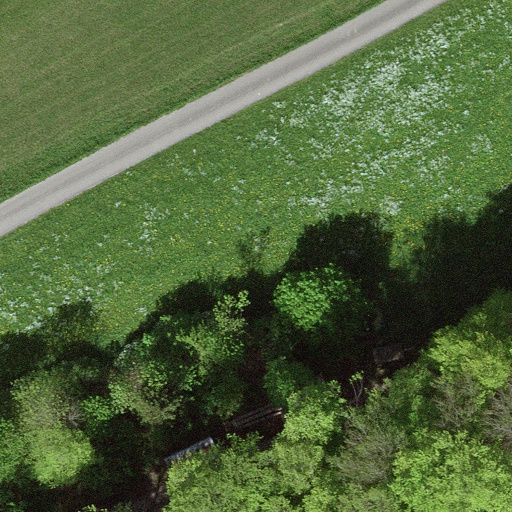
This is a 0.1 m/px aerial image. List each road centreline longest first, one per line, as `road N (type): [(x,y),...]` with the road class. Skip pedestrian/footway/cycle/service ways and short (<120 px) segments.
road 1 (track): [(424,0),(0,230)]
road 2 (track): [(146,511),(259,450),(511,341)]
